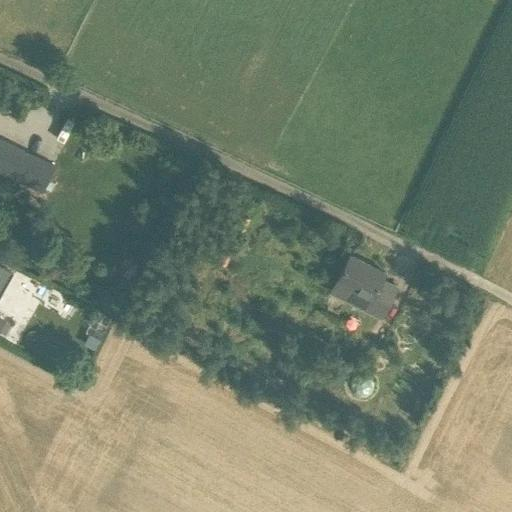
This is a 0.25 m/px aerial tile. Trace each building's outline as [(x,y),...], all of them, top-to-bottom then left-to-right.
[(55,167),(0,139),(0,170),(42,192),(55,167)] [(396,288),(380,280),(384,272),(350,255),(333,287),(349,295),(347,299),(381,316),(396,288)] [(0,294),(13,272),(0,264),(0,294)] [(101,340),(89,334),(84,344),(95,350),(101,340)] [(279,358),(274,376),(290,379),(294,362),(279,358)]
